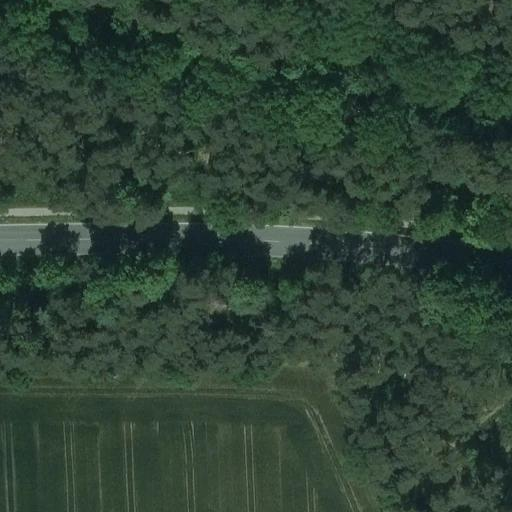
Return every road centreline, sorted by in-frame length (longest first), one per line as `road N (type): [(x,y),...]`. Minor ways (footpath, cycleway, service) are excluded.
road 1 (secondary): [(0,240),(294,240),(511,264)]
road 2 (track): [(511,402),(374,511)]
